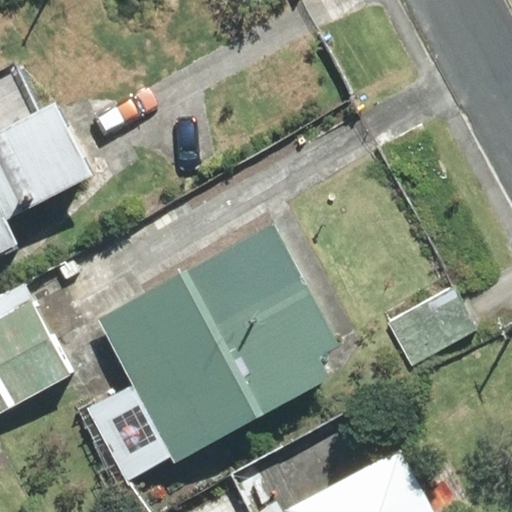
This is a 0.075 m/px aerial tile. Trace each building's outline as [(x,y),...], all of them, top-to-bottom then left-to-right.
[(0,88),(22,132),(0,142),(0,266),(28,252),(17,229),(105,184),(67,107),(46,117),(23,71),(0,82),(0,88)] [(329,365),(351,354),(286,234),(111,329),(186,468),(340,385),(329,365)] [(97,255),(44,287),(61,316),(115,284),(97,255)] [(459,292),(391,330),(414,372),(483,335),(459,292)] [(38,308),(0,328),(0,424),(78,382),(38,308)] [(301,511),(438,511),(408,455),(301,511)]
